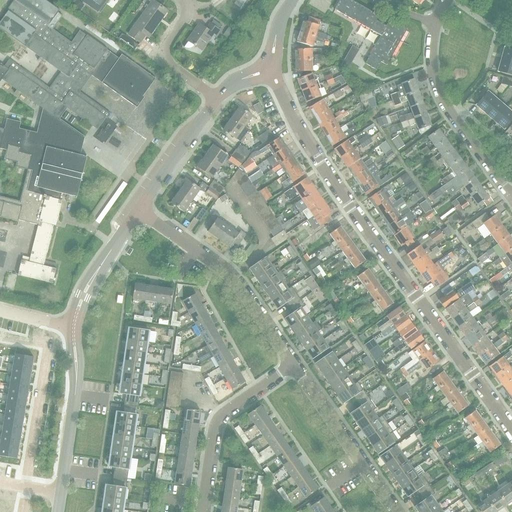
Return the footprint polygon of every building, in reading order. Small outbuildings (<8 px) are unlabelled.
[(0,80),(1,79),(42,108),(59,119),(67,108),(97,130),(105,118),(107,119),(110,114),(78,91),(90,74),(136,107),(144,96),(143,95),(155,78),(122,54),(119,59),(79,31),(71,42),(53,29),(62,16),(57,12),(59,10),(45,0),(13,0),(3,15),(4,15),(0,21),(0,29),(60,72),(49,88),(12,62),(8,59),(3,66),(0,63),(0,80)] [(76,0),(72,7),(80,12),(85,4),(97,13),(106,0),(117,0),(118,1),(118,0),(76,0)] [(160,21),(167,11),(152,0),(129,35),(140,43),(145,35),(148,37),(160,21)] [(387,64),(407,29),(390,19),(386,26),(376,20),(378,16),(375,14),(376,12),(374,11),(373,12),(351,0),(342,0),(340,4),(338,3),(335,9),(370,30),(370,29),(382,36),(367,63),(378,70),(383,62),(387,64)] [(303,28),(302,32),(324,39),(325,35),(316,32),(320,20),(309,17),(307,22),(303,20),(301,28),(303,28)] [(213,19),(210,24),(209,23),(206,29),(199,24),(188,40),(201,50),(212,34),(216,37),(220,31),(218,29),(221,25),(213,19)] [(324,39),(302,32),(301,35),(299,34),(297,42),(312,46),(314,40),(323,42),(324,39)] [(348,69),(359,48),(352,45),(341,65),(348,69)] [(511,49),(504,47),(501,59),(511,62),(511,49)] [(297,57),(297,60),(320,59),(320,55),(311,56),(311,48),(295,49),(295,57),(297,57)] [(320,59),(297,60),(297,64),(296,64),(296,72),(312,71),(311,64),(321,63),(320,59)] [(511,62),(501,59),(498,71),(511,74),(511,62)] [(296,79),(301,91),(319,84),(317,80),(314,81),(311,73),(296,79)] [(511,78),(503,76),(501,84),(508,86),(511,78)] [(399,92),(391,95),(393,100),(406,95),(418,91),(414,79),(401,83),(396,85),(399,92)] [(319,84),(301,91),(306,102),(326,94),(323,86),(320,88),(319,84)] [(371,90),(359,95),(361,101),(373,97),(371,90)] [(406,95),(393,100),(395,106),(408,101),(410,106),(421,102),(422,102),(418,91),(406,95)] [(476,105),(485,113),(497,99),(488,91),(476,105)] [(309,107),(315,117),(328,109),(322,99),(309,107)] [(497,99),(485,113),(494,121),(506,107),(497,99)] [(412,112),(395,118),(397,124),(401,122),(401,123),(407,120),(414,118),(426,113),(422,102),(421,102),(410,106),(412,112)] [(239,107),(231,118),(244,127),(252,116),(239,107)] [(511,112),(506,107),(494,121),(504,129),(511,119),(511,112)] [(0,217),(18,222),(18,220),(37,225),(29,257),(22,256),(21,260),(17,275),(52,284),(56,268),(55,268),(56,263),(45,260),(54,225),(56,226),(62,200),(60,199),(61,193),(76,196),(75,197),(76,197),(87,156),(86,155),(86,156),(80,155),(84,136),(59,119),(42,108),(36,133),(19,128),(20,122),(6,118),(4,129),(0,127),(0,148),(6,150),(4,159),(16,162),(15,166),(27,169),(19,201),(0,196),(0,217)] [(328,109),(315,117),(320,127),(334,119),(328,109)] [(346,111),(336,117),(334,119),(320,127),(326,136),(339,128),(336,122),(348,114),(346,111)] [(414,118),(407,120),(409,126),(416,123),(418,129),(420,135),(431,127),(430,125),(426,113),(414,118)] [(248,130),(244,127),(231,118),(223,129),(242,143),(245,138),(243,136),(248,130)] [(407,120),(401,123),(403,128),(409,126),(407,120)] [(346,124),(339,128),(326,136),(332,146),(356,132),(353,127),(349,129),(346,124)] [(262,144),(273,136),(269,129),(257,137),(262,144)] [(428,137),(435,147),(446,139),(439,129),(428,137)] [(358,141),(360,145),(370,138),(367,134),(358,141)] [(334,149),(340,158),(353,149),(350,144),(355,140),(352,136),(347,140),(334,149)] [(279,137),(267,145),(259,150),(262,153),(269,149),(273,155),(286,146),(279,137)] [(370,138),(360,145),(363,148),(372,141),(370,138)] [(446,139),(435,147),(442,157),(453,149),(446,139)] [(379,145),(385,154),(392,150),(385,141),(379,145)] [(212,145),(204,155),(220,166),(227,156),(212,145)] [(239,145),(236,149),(247,156),(250,152),(239,145)] [(265,169),(267,173),(292,155),(286,146),(273,155),(277,161),(265,169)] [(426,146),(420,151),(424,155),(430,151),(426,146)] [(247,156),(236,149),(236,150),(235,150),(231,156),(241,164),(246,157),(247,156)] [(353,149),(340,158),(347,167),(359,158),(353,149)] [(436,161),(431,165),(434,170),(446,162),(449,166),(460,158),(453,149),(442,157),(437,161),(436,161)] [(220,166),(204,155),(196,166),(212,178),(220,167),(220,166)] [(292,155),(267,173),(269,176),(282,167),(286,173),(298,164),(292,155)] [(427,160),(431,165),(436,161),(433,156),(427,160)] [(250,158),(240,165),(246,173),(256,167),(250,158)] [(359,158),(347,167),(353,177),(365,168),(366,168),(373,163),(370,158),(363,163),(359,158)] [(442,180),(445,184),(467,168),(460,158),(449,166),(454,172),(448,176),(447,175),(442,180)] [(298,164),(286,173),(289,178),(281,183),(285,188),(305,174),(298,164)] [(236,182),(245,174),(245,173),(238,168),(231,178),(236,182)] [(365,168),(353,177),(360,186),(372,177),(366,168),(365,168)] [(463,186),(474,178),(467,168),(445,184),(440,188),(444,193),(453,186),(457,190),(463,186)] [(245,174),(236,182),(239,187),(249,180),(245,174)] [(372,177),(360,186),(366,195),(392,177),(390,174),(376,183),(372,177)] [(294,204),(316,190),(306,177),(283,193),(289,202),(299,195),(302,199),(294,204)] [(474,178),(463,186),(470,195),(481,187),(474,178)] [(187,180),(179,191),(192,200),(200,189),(187,180)] [(213,180),(209,186),(220,194),(224,188),(213,180)] [(249,180),(239,187),(243,192),(253,185),(249,180)] [(406,186),(409,191),(416,186),(412,181),(406,186)] [(375,208),(387,199),(388,199),(383,192),(390,187),(388,184),(368,198),(375,208)] [(253,185),(243,192),(246,197),(256,190),(253,185)] [(220,194),(209,186),(205,192),(216,200),(219,195),(220,194)] [(259,191),(266,201),(272,196),(266,187),(259,191)] [(481,187),(470,195),(477,205),(488,197),(481,187)] [(256,190),(246,197),(250,202),(259,195),(256,190)] [(316,190),(294,204),(300,212),(303,210),(321,198),(316,190)] [(192,200),(179,191),(171,202),(184,212),(192,200)] [(455,206),(459,203),(465,199),(461,194),(451,202),(455,206)] [(259,195),(250,202),(253,206),(263,200),(259,195)] [(387,199),(375,208),(381,217),(394,208),(398,205),(404,201),(401,197),(396,200),(392,195),(388,199),(387,199)] [(321,198),(303,210),(306,214),(310,211),(313,215),(307,220),(313,216),(327,206),(321,198)] [(465,199),(459,203),(463,208),(469,204),(465,199)] [(263,200),(253,206),(257,212),(266,205),(263,200)] [(266,205),(257,212),(260,217),(270,210),(266,205)] [(394,208),(381,217),(387,226),(410,210),(407,206),(401,209),(398,205),(394,208)] [(313,216),(307,220),(314,230),(320,226),(331,221),(327,215),(331,212),(327,206),(313,216)] [(200,222),(207,211),(202,208),(195,218),(200,222)] [(270,210),(260,217),(263,222),(273,215),(270,210)] [(410,210),(387,226),(394,235),(409,225),(408,224),(413,221),(411,218),(414,216),(410,210)] [(433,215),(430,210),(423,215),(427,220),(433,215)] [(208,231),(218,239),(228,226),(217,218),(220,215),(215,211),(206,223),(211,226),(208,231)] [(451,224),(460,218),(455,212),(447,219),(451,224)] [(476,227),(477,229),(484,239),(491,234),(502,226),(495,216),(490,219),(485,213),(467,227),(470,231),(476,227)] [(273,215),(263,222),(266,226),(276,220),(275,217),(273,215)] [(279,215),(275,217),(276,220),(280,225),(281,226),(284,223),(279,215)] [(276,220),(266,226),(270,231),(280,225),(276,220)] [(289,220),(284,223),(281,226),(283,229),(291,224),(289,220)] [(280,225),(270,231),(273,236),(283,230),(283,229),(281,226),(280,225)] [(340,225),(326,235),(333,245),(347,234),(340,225)] [(409,225),(394,235),(401,246),(405,243),(407,246),(414,242),(411,238),(412,238),(408,232),(412,230),(409,225)] [(228,226),(218,239),(229,246),(233,241),(238,245),(246,234),(241,230),(239,234),(228,226)] [(502,226),(491,234),(498,244),(509,236),(502,226)] [(448,237),(452,234),(447,227),(442,230),(448,237)] [(429,236),(434,243),(443,236),(439,229),(429,236)] [(283,230),(273,236),(270,238),(276,246),(289,238),(283,230)] [(347,234),(333,245),(339,254),(353,243),(347,234)] [(492,248),(486,253),(488,256),(495,251),(499,257),(511,248),(511,239),(509,236),(498,244),(492,248)] [(353,243),(339,254),(346,263),(360,252),(353,243)] [(406,254),(413,264),(425,255),(430,252),(427,247),(422,250),(419,246),(406,254)] [(431,250),(435,255),(440,251),(436,246),(431,250)] [(511,248),(499,257),(493,262),(495,266),(501,261),(506,267),(511,263),(511,248)] [(360,252),(346,263),(352,272),(367,261),(360,252)] [(310,254),(305,258),(308,262),(313,259),(310,254)] [(425,255),(413,264),(420,274),(432,265),(425,255)] [(249,268),(255,277),(271,265),(266,257),(249,268)] [(313,259),(308,262),(311,267),(316,263),(313,259)] [(271,265),(255,277),(260,285),(281,271),(280,270),(277,273),(271,265)] [(432,265),(420,274),(426,283),(429,282),(433,288),(447,278),(442,271),(439,274),(432,265)] [(366,266),(352,277),(359,286),(373,276),(366,266)] [(497,280),(508,272),(505,268),(494,276),(497,280)] [(281,271),(260,285),(266,292),(286,278),(281,271)] [(322,272),(317,276),(321,280),(326,277),(322,272)] [(373,276),(359,286),(366,295),(380,284),(373,276)] [(326,277),(321,280),(324,285),(329,281),(326,277)] [(286,278),(266,292),(271,300),(292,286),(291,286),(288,289),(283,281),(286,279),(286,278)] [(133,299),(146,300),(148,285),(135,284),(133,299)] [(380,284),(366,295),(372,304),(386,293),(380,284)] [(148,285),(146,300),(158,302),(160,287),(148,285)] [(444,308),(445,308),(458,299),(470,290),(467,285),(455,293),(452,288),(443,294),(444,296),(438,299),(444,308)] [(292,286),(271,300),(277,309),(287,302),(290,307),(301,300),(292,286)] [(160,287),(158,302),(170,304),(172,289),(160,287)] [(386,293),(372,304),(379,313),(393,302),(386,293)] [(182,301),(188,312),(201,305),(195,294),(182,301)] [(338,295),(333,298),(336,303),(341,299),(338,295)] [(458,299),(445,308),(452,318),(466,307),(478,299),(476,295),(472,298),(471,297),(461,304),(458,299)] [(341,299),(336,303),(340,307),(344,304),(341,299)] [(466,307),(452,318),(459,327),(471,317),(468,312),(477,306),(477,305),(481,302),(478,299),(466,307)] [(284,318),(290,327),(306,315),(301,308),(304,305),(301,300),(290,307),(293,312),(284,318)] [(201,305),(188,312),(194,323),(208,316),(201,305)] [(378,328),(381,332),(405,314),(399,306),(386,315),(389,319),(378,328)] [(350,313),(345,316),(349,321),(354,317),(350,313)] [(483,317),(486,321),(492,317),(489,313),(483,317)] [(405,314),(381,332),(384,336),(395,328),(398,332),(411,323),(405,314)] [(306,315),(290,327),(295,335),(315,321),(315,320),(312,323),(306,315)] [(492,317),(486,321),(489,325),(497,318),(495,315),(492,317)] [(208,316),(194,323),(200,334),(214,327),(208,316)] [(354,317),(349,321),(352,325),(357,322),(354,317)] [(471,317),(459,327),(465,336),(480,325),(477,322),(476,323),(471,317)] [(315,321),(295,335),(301,343),(321,329),(315,321)] [(392,349),(417,331),(411,323),(398,332),(401,336),(392,343),(395,347),(392,349)] [(480,325),(465,336),(472,345),(485,336),(481,330),(483,329),(480,325)] [(214,327),(200,334),(207,345),(220,338),(214,327)] [(129,328),(128,339),(147,342),(148,331),(129,328)] [(321,329),(301,343),(306,351),(323,339),(318,332),(321,329)] [(417,331),(392,349),(395,353),(407,344),(410,349),(423,339),(417,331)] [(505,335),(500,339),(494,343),(479,354),(485,364),(499,354),(494,348),(507,339),(505,335)] [(485,336),(472,345),(479,354),(494,343),(491,340),(489,341),(485,336)] [(198,358),(201,363),(213,356),(226,348),(220,338),(207,345),(210,351),(198,358)] [(128,339),(126,350),(145,352),(147,342),(128,339)] [(323,339),(306,351),(312,359),(329,348),(323,339)] [(400,369),(402,372),(405,370),(410,367),(432,351),(425,341),(407,353),(412,359),(400,369)] [(226,348),(213,356),(219,367),(232,359),(226,348)] [(126,350),(124,360),(144,363),(145,352),(126,350)] [(315,363),(321,371),(337,360),(331,351),(315,363)] [(405,370),(402,372),(403,372),(402,373),(405,377),(419,367),(422,364),(426,370),(439,361),(432,351),(410,367),(405,370)] [(491,371),(495,376),(509,366),(505,361),(511,355),(509,351),(489,366),(492,370),(491,371)] [(15,354),(13,364),(31,367),(33,357),(15,354)] [(232,359),(219,367),(225,377),(238,370),(232,359)] [(124,360),(123,371),(142,374),(144,363),(124,360)] [(337,360),(321,371),(326,379),(343,368),(337,360)] [(13,364),(11,374),(30,377),(31,367),(13,364)] [(511,370),(509,366),(495,376),(499,382),(500,381),(503,385),(511,379),(511,370)] [(343,368),(326,379),(332,387),(348,376),(343,368)] [(238,370),(225,377),(231,389),(245,381),(238,370)] [(123,371),(121,382),(141,385),(142,374),(123,371)] [(443,371),(429,381),(436,390),(450,380),(443,371)] [(11,374),(10,384),(28,387),(30,377),(11,374)] [(348,376),(332,387),(337,395),(354,384),(348,376)] [(204,379),(209,387),(213,385),(208,377),(204,379)] [(511,379),(503,385),(506,389),(505,390),(509,396),(511,393),(511,379)] [(450,380),(436,390),(442,399),(456,389),(450,380)] [(141,385),(121,382),(120,393),(125,394),(124,403),(138,405),(141,385)] [(400,396),(411,388),(408,382),(396,390),(400,396)] [(10,384),(8,394),(26,397),(28,387),(10,384)] [(354,384),(337,395),(343,404),(352,397),(356,402),(366,394),(363,389),(359,392),(354,384)] [(213,385),(209,387),(213,395),(217,393),(213,385)] [(456,389),(442,399),(448,408),(463,398),(456,389)] [(8,394),(6,404),(25,407),(26,397),(8,394)] [(350,413),(355,422),(376,408),(366,394),(356,402),(359,407),(350,413)] [(463,398),(448,408),(455,417),(469,407),(463,398)] [(411,401),(406,405),(409,409),(414,406),(411,401)] [(117,412),(115,423),(135,426),(138,405),(124,403),(122,412),(117,412)] [(6,404),(5,415),(23,418),(25,407),(6,404)] [(248,415),(255,425),(267,416),(260,406),(248,415)] [(414,406),(409,409),(413,414),(417,410),(414,406)] [(376,408),(355,422),(361,430),(377,418),(372,411),(376,408)] [(474,408),(460,419),(466,428),(481,418),(474,408)] [(185,409),(184,422),(199,424),(200,411),(185,409)] [(5,415),(3,425),(21,428),(23,418),(5,415)] [(267,416),(255,425),(262,435),(275,426),(267,416)] [(377,418),(361,430),(366,438),(383,426),(377,418)] [(481,418),(466,428),(473,437),(487,427),(481,418)] [(423,419),(418,423),(422,427),(427,424),(423,419)] [(184,422),(182,434),(197,436),(199,424),(184,422)] [(115,423),(114,434),(133,436),(135,426),(115,423)] [(427,424),(422,427),(425,432),(430,428),(427,424)] [(3,425),(1,435),(20,438),(21,428),(3,425)] [(234,428),(239,436),(243,433),(238,425),(234,428)] [(275,426),(262,435),(269,446),(282,437),(275,426)] [(383,426),(366,438),(372,446),(392,432),(392,431),(388,434),(383,426)] [(487,427),(473,437),(479,446),(494,435),(487,427)] [(413,433),(419,441),(423,438),(418,430),(413,433)] [(392,432),(372,446),(378,454),(398,440),(392,432)] [(243,433),(239,436),(244,443),(248,440),(243,433)] [(114,434),(112,444),(131,447),(133,436),(114,434)] [(182,434),(180,446),(195,449),(197,436),(182,434)] [(1,435),(0,442),(0,444),(18,448),(20,438),(1,435)] [(494,435),(479,446),(486,455),(500,445),(494,435)] [(282,437),(269,446),(276,456),(289,447),(282,437)] [(440,440),(435,444),(438,448),(443,445),(440,440)] [(0,444),(0,455),(16,458),(18,448),(0,444)] [(112,444),(111,455),(130,458),(131,447),(112,444)] [(379,456),(385,464),(402,453),(396,444),(379,456)] [(443,445),(438,448),(442,453),(447,449),(443,445)] [(180,446),(178,459),(193,461),(195,449),(180,446)] [(248,449),(253,456),(258,453),(252,446),(248,449)] [(289,447),(276,456),(283,466),(296,457),(289,447)] [(258,453),(253,456),(259,464),(263,461),(258,453)] [(402,453),(385,464),(391,472),(407,461),(402,453)] [(496,467),(507,459),(503,454),(493,461),(496,467)] [(130,458),(111,455),(109,466),(115,467),(113,476),(127,478),(130,458)] [(296,457),(283,466),(290,476),(303,467),(296,457)] [(453,458),(448,461),(451,466),(456,462),(453,458)] [(178,459),(176,471),(191,473),(193,461),(178,459)] [(407,461),(391,472),(396,480),(413,469),(407,461)] [(456,462),(451,466),(455,470),(460,467),(456,462)] [(492,467),(489,464),(482,469),(485,472),(492,467)] [(263,469),(268,477),(272,474),(267,467),(263,469)] [(303,467),(290,476),(297,486),(310,478),(303,467)] [(228,468),(226,480),(241,483),(243,470),(228,468)] [(413,469),(396,480),(402,488),(422,474),(418,476),(413,469)] [(482,469),(475,474),(477,478),(485,472),(482,469)] [(191,473),(176,471),(175,484),(190,486),(191,473)] [(272,474),(268,477),(273,484),(277,481),(272,474)] [(422,474),(402,488),(407,497),(417,490),(420,495),(431,487),(422,474)] [(106,485),(105,496),(124,499),(127,478),(113,476),(112,486),(106,485)] [(310,478),(297,486),(305,497),(318,488),(310,478)] [(463,487),(470,482),(468,479),(460,484),(463,487)] [(226,480),(224,493),(239,495),(241,483),(226,480)] [(511,489),(508,484),(497,491),(507,505),(511,500),(511,489)] [(277,490),(282,497),(286,494),(281,487),(277,490)] [(414,506),(417,511),(423,511),(436,503),(431,495),(435,493),(431,487),(420,495),(424,500),(414,506)] [(497,491),(487,498),(496,511),(507,505),(497,491)] [(224,493),(222,505),(237,507),(239,495),(224,493)] [(286,494),(282,497),(287,505),(291,502),(286,494)] [(105,496),(103,507),(122,510),(124,499),(105,496)] [(480,499),(482,502),(476,506),(479,511),(495,511),(496,511),(487,498),(485,496),(480,499)] [(311,506),(315,511),(325,511),(331,508),(324,497),(311,506)]
